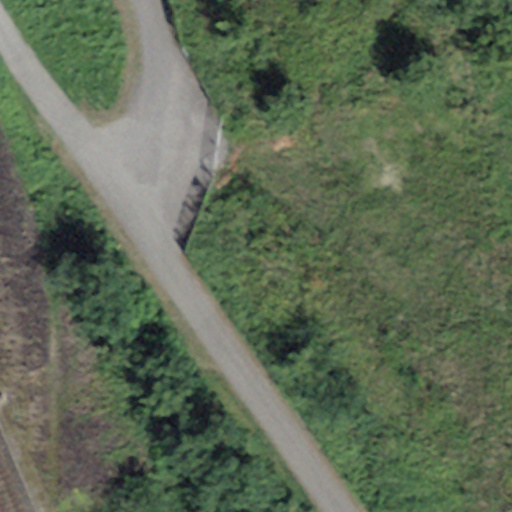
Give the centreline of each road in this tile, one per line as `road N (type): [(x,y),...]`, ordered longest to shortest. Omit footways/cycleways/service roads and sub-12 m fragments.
road 1 (track): [(130,193),(227,367),(333,511)]
road 2 (track): [(0,29),(64,120),(130,193)]
